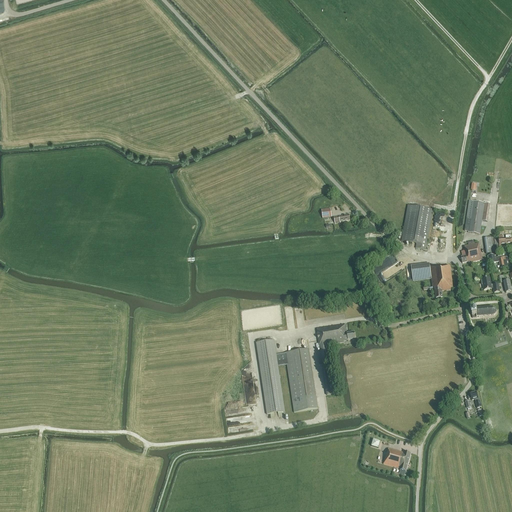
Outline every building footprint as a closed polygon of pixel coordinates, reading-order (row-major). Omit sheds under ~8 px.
[(482,217),(484,203),(469,201),(465,231),(468,232),(468,233),(480,234),(482,221),(482,217)] [(426,250),(433,210),(408,206),(401,242),(416,244),(416,249),(426,250)] [(324,220),(332,218),(330,209),(330,207),(325,207),(325,210),(323,210),(324,220)] [(341,222),(350,220),(349,215),(334,218),(335,224),(341,223),(341,222)] [(506,245),(511,244),(511,238),(511,235),(505,236),(506,239),(503,239),(503,236),(498,237),(498,239),(495,239),(495,246),(499,245),(499,246),(506,245)] [(486,254),(494,253),(495,253),(493,239),(492,239),(492,237),(484,239),(486,254)] [(482,260),(482,257),(479,244),(464,247),(465,251),(461,252),(462,257),(461,257),(462,263),(472,261),(472,262),(482,260)] [(507,260),(506,256),(498,257),(495,258),(494,255),(488,256),(489,264),(496,263),(499,262),(500,268),(507,267),(506,261),(507,260)] [(446,266),(430,267),(429,264),(411,267),(413,281),(431,279),(433,287),(434,287),(434,289),(435,291),(435,292),(436,299),(443,298),(442,291),(453,290),(450,266),(446,266)] [(492,285),(491,285),(490,278),(482,280),(482,281),(481,281),(481,285),(482,285),(483,291),(491,289),(493,288),(494,293),(500,292),(498,284),(492,285)] [(496,314),(496,313),(496,310),(495,310),(493,308),(492,308),(475,309),(476,311),(475,311),(472,311),(472,316),(472,318),(477,318),(477,317),(493,316),(496,314)] [(344,341),(355,339),(354,333),(347,334),(346,325),(317,329),(318,333),(317,334),(319,344),(316,344),(317,349),(319,348),(322,363),(329,362),(327,345),(344,343),(344,341)] [(318,409),(309,350),(285,353),(285,354),(276,355),(274,341),(256,343),(267,415),(285,412),(278,366),(287,365),(294,413),(318,409)] [(329,363),(322,365),(327,396),(334,395),(329,363)] [(468,396),(468,400),(471,399),(472,401),(475,400),(476,403),(477,409),(481,408),(480,402),(479,399),(478,399),(476,392),(470,393),(470,396),(468,396)] [(380,442),(373,440),(371,447),(378,448),(380,442)] [(406,472),(411,454),(404,452),(404,453),(389,449),(387,453),(383,464),(396,468),(399,469),(399,468),(400,468),(400,470),(406,472)]
